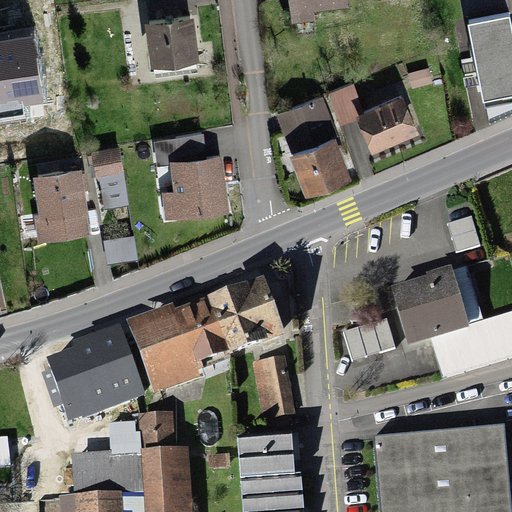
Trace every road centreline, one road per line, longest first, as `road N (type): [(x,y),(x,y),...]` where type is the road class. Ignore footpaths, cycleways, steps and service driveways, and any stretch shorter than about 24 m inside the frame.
road 1 (tertiary): [(269,240),(0,340)]
road 2 (residential): [(326,511),(307,225)]
road 3 (residential): [(269,240),(237,0)]
road 4 (tertiary): [(511,138),(307,225)]
